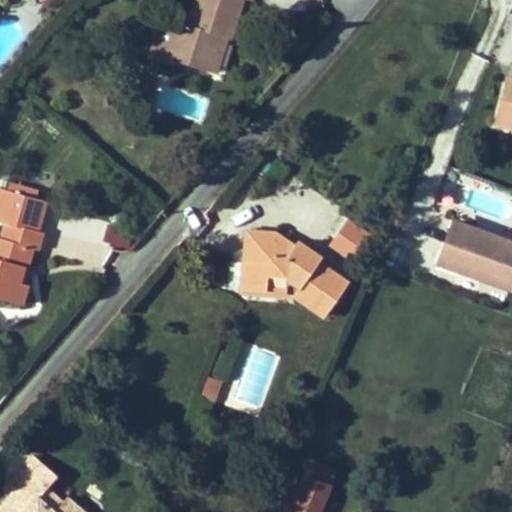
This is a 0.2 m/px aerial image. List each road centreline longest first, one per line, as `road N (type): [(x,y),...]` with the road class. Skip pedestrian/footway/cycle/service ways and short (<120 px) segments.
road 1 (residential): [(341,0),(0,412)]
road 2 (unknown): [(478,0),(484,38),(419,202),(422,264)]
